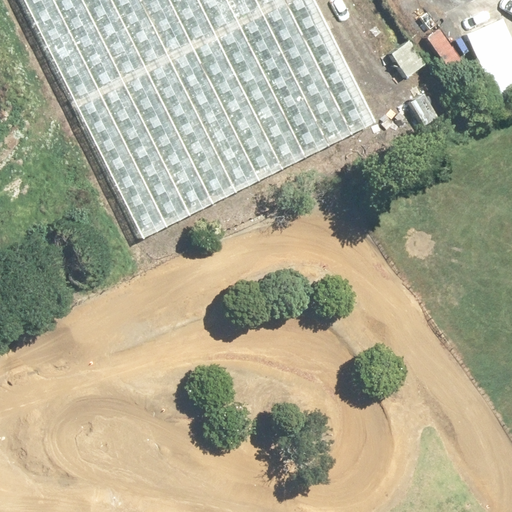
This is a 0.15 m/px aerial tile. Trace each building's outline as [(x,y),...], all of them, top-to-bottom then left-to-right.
[(368,124),(305,0),(10,0),(135,243),(368,124)] [(511,28),(501,0),(488,0),(453,14),(488,104),(511,95),(511,28)] [(459,62),(434,27),(420,37),(445,72),(459,62)] [(426,65),(409,39),(386,54),(403,80),(426,65)] [(435,117),(418,93),(402,105),(419,129),(435,117)]
